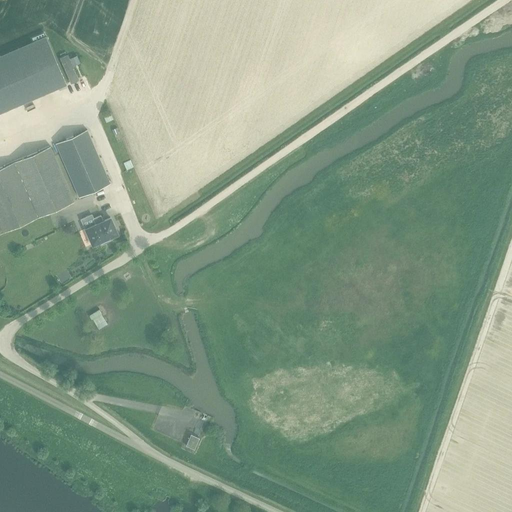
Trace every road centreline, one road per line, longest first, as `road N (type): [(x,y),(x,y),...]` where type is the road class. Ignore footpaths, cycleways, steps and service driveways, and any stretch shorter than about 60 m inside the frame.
road 1 (track): [(142,247),(505,0)]
road 2 (unclassified): [(169,463),(0,349)]
road 3 (unclassified): [(169,463),(0,374)]
road 4 (unclassified): [(0,336),(142,247)]
